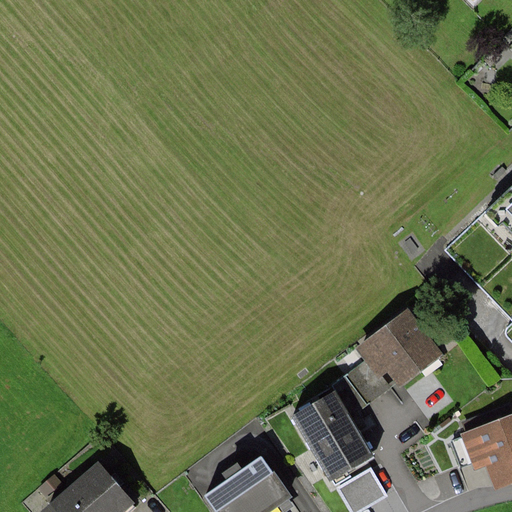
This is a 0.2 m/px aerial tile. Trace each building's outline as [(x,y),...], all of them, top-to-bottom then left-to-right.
[(511,196),(491,217),(511,238),(511,196)] [(404,317),(357,353),(390,394),(437,358),(404,317)] [(335,398),(294,421),(329,483),(370,460),(335,398)] [(511,423),(465,441),(475,469),(488,464),(496,488),(511,482),(511,423)] [(241,457),(196,487),(212,511),(270,511),(276,509),(241,457)] [(130,511),(97,471),(54,507),(58,511),(130,511)]
